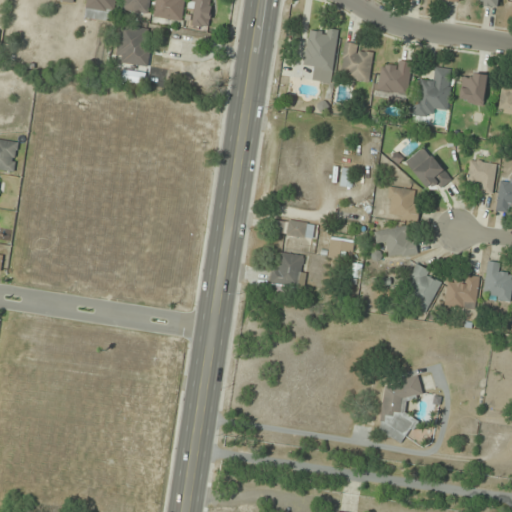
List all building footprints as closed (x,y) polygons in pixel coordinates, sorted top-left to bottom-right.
[(84,0),(83,18),(115,21),(116,0),(84,0)] [(150,0),(122,0),(121,11),(149,14),(150,0)] [(182,22),(185,0),(156,0),(153,17),(182,22)] [(192,0),(190,26),(209,28),(212,0),(192,0)] [(153,30),(120,26),(116,63),(149,67),(153,30)] [(340,31),(319,28),(318,32),(309,30),(304,66),(313,67),(312,78),(332,81),(340,31)] [(341,78),(370,81),(373,54),(363,53),(364,45),(344,43),(341,78)] [(377,91),(407,96),(412,62),(392,59),(391,68),(381,67),(377,91)] [(448,111),(454,70),(433,67),(432,78),(419,76),(413,116),(432,119),(434,109),(448,111)] [(487,75),(464,72),(460,101),(483,104),(487,75)] [(511,89),(502,88),(499,112),(511,114),(511,89)] [(19,143),(0,140),(0,170),(14,173),(19,143)] [(406,163),(433,194),(451,178),(424,147),(406,163)] [(496,164),(470,161),(467,180),(478,181),(477,191),(493,193),(496,164)] [(350,186),(350,174),(342,174),(342,186),(350,186)] [(497,210),(511,211),(511,179),(499,178),(497,210)] [(419,219),(419,200),(415,200),(415,189),(388,189),(388,219),(419,219)] [(313,239),(316,225),(278,219),(276,233),(313,239)] [(417,254),(415,236),(407,237),(406,228),(375,232),(376,242),(387,240),(388,257),(417,254)] [(280,264),(273,263),(271,285),(304,288),(306,256),(281,254),(280,264)] [(511,301),(511,290),(511,273),(500,273),(501,264),(488,262),(483,298),(511,301)] [(443,280),(417,267),(404,292),(414,297),(410,304),(427,312),(443,280)] [(449,282),(445,307),(474,312),(480,278),(466,276),(465,285),(449,282)] [(380,437),(409,439),(411,417),(405,416),(406,396),(420,397),(421,384),(384,381),(380,437)]
